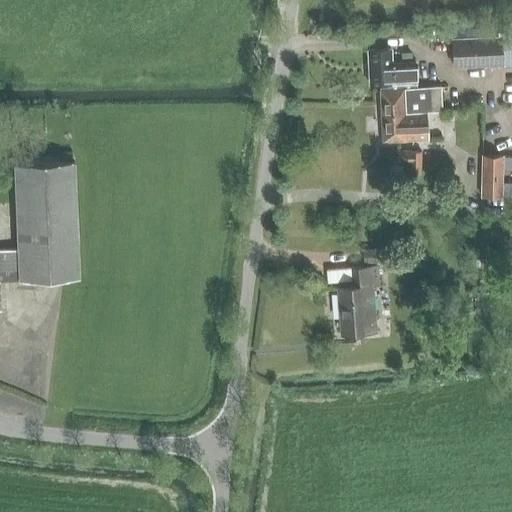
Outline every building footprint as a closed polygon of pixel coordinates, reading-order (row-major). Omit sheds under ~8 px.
[(497,36),(497,24),(478,24),(478,37),(451,37),(451,68),(501,66),(500,36),(497,36)] [(368,84),(396,83),(416,82),(415,62),(391,63),(390,49),(367,50),(368,84)] [(440,87),(402,89),(404,115),(426,113),(426,112),(442,111),(440,87)] [(404,115),(402,89),(379,90),(382,141),(428,139),(426,113),(404,115)] [(422,175),(422,151),(396,150),(396,162),(408,163),(408,174),(422,175)] [(0,308),(0,280),(78,278),(74,161),(72,161),(71,151),(61,152),(61,161),(14,164),(18,249),(0,249),(0,310),(0,308)] [(511,155),(480,155),(479,197),(511,198),(511,183),(502,183),(503,171),(511,171),(511,155)] [(381,248),(362,249),(363,264),(382,263),(381,248)] [(372,285),(378,285),(376,265),(351,267),(352,286),(336,287),(340,334),(375,331),(372,285)]
